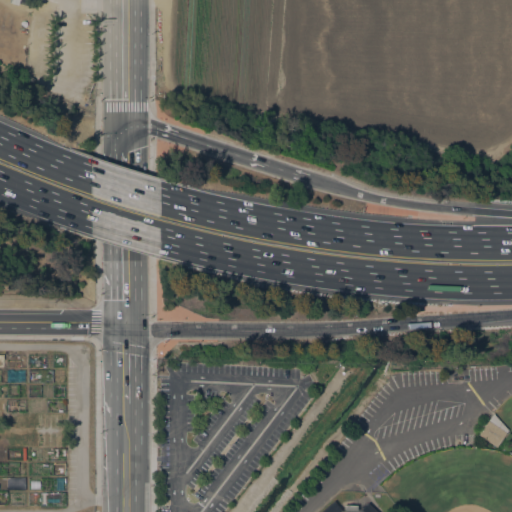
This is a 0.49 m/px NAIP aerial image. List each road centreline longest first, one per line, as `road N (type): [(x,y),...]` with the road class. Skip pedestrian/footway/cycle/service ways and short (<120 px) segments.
road 1 (motorway): [(511,241),(330,233),(158,198)]
road 2 (motorway): [(158,237),(340,270),(511,278)]
road 3 (motorway): [(126,325),(286,329),(436,320)]
road 4 (secondary): [(126,125),(126,325)]
road 5 (motorway): [(280,169),(126,125)]
road 6 (motorway): [(511,212),(366,195)]
road 7 (secondary): [(126,325),(0,319)]
road 8 (secondary): [(125,0),(126,125)]
